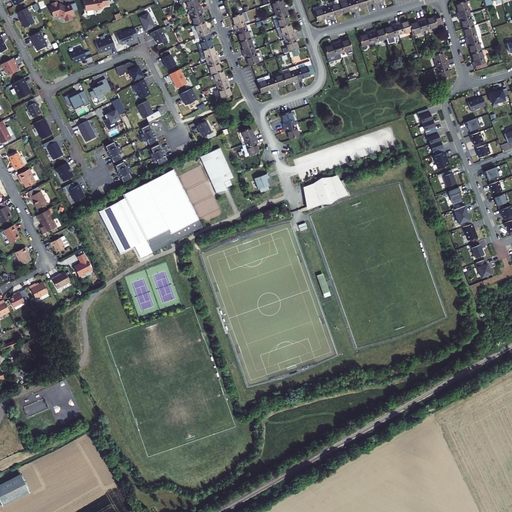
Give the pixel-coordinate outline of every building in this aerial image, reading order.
[(109,5),(108,0),(83,0),(86,11),(94,9),(95,10),(100,10),(100,8),(103,8),(102,6),(109,5)] [(196,0),(188,0),(186,1),(190,13),(201,9),(200,5),(198,6),(196,0)] [(286,7),(284,8),(280,0),(279,0),(271,3),(276,15),(287,11),(286,7)] [(351,13),(355,11),(351,0),(350,0),(339,4),(342,13),(349,11),(350,11),(351,13)] [(359,8),(367,6),(364,0),(351,0),(355,11),(359,10),(358,8),(359,8)] [(75,15),(71,4),(64,6),(60,4),(61,4),(60,4),(58,4),(57,1),(52,3),(53,5),(50,6),(53,17),(59,15),(64,18),(65,17),(66,21),(72,19),(71,17),(75,15)] [(458,17),(469,13),(465,1),(456,4),(458,12),(457,13),(458,17)] [(342,13),(339,4),(335,5),(326,8),(330,19),(334,18),(333,16),(334,16),(342,13)] [(27,8),(18,12),(22,22),(25,27),(35,22),(27,8)] [(326,20),(330,19),(326,8),(314,12),(317,21),(325,19),(326,19),(326,20)] [(203,13),(201,9),(190,13),(194,25),(204,22),(201,14),(203,13)] [(280,28),(290,24),(287,16),(288,15),(287,11),(276,15),(280,28)] [(149,12),(139,17),(146,31),(155,26),(149,12)] [(234,30),(246,26),(245,22),(241,13),(232,17),(235,25),(233,26),(234,30)] [(464,29),(473,26),(469,13),(458,17),(459,21),(461,20),(464,29)] [(439,15),(434,17),(437,27),(438,28),(443,27),(439,15)] [(425,31),(437,27),(434,17),(426,20),(425,18),(421,19),(425,31)] [(412,34),(425,31),(421,19),(417,20),(418,22),(409,25),(411,31),(412,34)] [(399,35),(411,31),(409,25),(408,21),(400,24),(399,22),(395,23),(399,35)] [(207,30),(204,22),(194,25),(191,26),(195,39),(199,37),(210,34),(209,30),(207,30)] [(394,36),(399,35),(395,23),(391,25),(392,26),(383,29),(386,39),(394,36)] [(294,32),(292,33),(290,24),(280,28),(284,40),(296,36),(294,32)] [(241,41),(250,38),(248,33),(246,26),(234,30),(236,33),(238,33),(241,41)] [(477,38),(476,34),(473,26),(464,29),(466,37),(464,38),(466,41),(477,38)] [(161,28),(150,33),(152,37),(154,36),(158,44),(167,40),(161,28)] [(135,39),(134,38),(131,30),(130,29),(122,32),(123,33),(117,35),(120,44),(122,45),(126,43),(126,42),(129,40),(130,41),(135,39)] [(374,30),(371,31),(374,43),(386,39),(383,29),(375,32),(374,30)] [(40,31),(30,36),(37,50),(47,45),(40,31)] [(361,46),(367,45),(374,43),(371,31),(367,32),(367,34),(358,37),(361,46)] [(211,37),(210,34),(199,37),(200,41),(197,42),(200,51),(203,50),(213,46),(210,38),(211,37)] [(96,42),(100,53),(115,47),(111,36),(96,42)] [(289,52),(298,49),(295,40),(297,40),(296,36),(284,40),(289,52)] [(243,54),(254,50),(250,38),(241,41),(244,50),(242,50),(243,54)] [(471,53),(481,50),(477,38),(466,41),(467,45),(469,45),(471,53)] [(348,55),(353,53),(349,40),(340,43),(340,41),(336,42),(339,54),(347,51),(348,55)] [(327,58),(339,54),(336,42),(332,43),(332,45),(324,48),(327,58)] [(215,55),(213,46),(203,50),(207,62),(219,58),(217,54),(215,55)] [(70,53),(74,63),(82,59),(83,60),(87,58),(85,53),(83,48),(70,53)] [(259,63),(259,62),(256,54),(254,50),(243,54),(244,58),(246,57),(249,66),(259,63)] [(475,66),(485,63),(481,50),(471,53),(474,62),(472,62),(473,66),(475,66)] [(436,68),(448,64),(447,60),(445,61),(442,52),(432,55),(436,68)] [(170,54),(162,58),(168,69),(176,65),(170,54)] [(341,58),(339,54),(327,58),(328,62),(341,58)] [(13,58),(2,64),(4,68),(4,67),(8,75),(18,70),(14,63),(15,62),(13,58)] [(220,62),(219,58),(207,62),(211,74),(213,74),(221,71),(218,63),(220,62)] [(294,71),(307,66),(311,65),(310,61),(306,63),(293,67),(294,71)] [(129,70),(136,67),(136,65),(136,64),(130,62),(116,68),(119,76),(124,74),(124,73),(129,70)] [(440,80),(450,77),(447,68),(449,68),(448,64),(436,68),(440,80)] [(138,66),(136,67),(129,70),(134,80),(143,76),(138,66)] [(310,76),(310,75),(307,66),(294,71),(298,82),(302,80),(302,79),(310,76)] [(180,69),(170,74),(177,88),(187,83),(180,69)] [(222,70),(221,71),(213,74),(217,86),(229,82),(227,78),(225,79),(222,70)] [(298,82),(294,71),(282,75),(285,84),(294,81),(294,83),(298,82)] [(278,89),(277,87),(285,84),(282,75),(270,79),(274,90),(278,89)] [(31,92),(24,78),(13,83),(20,98),(31,92)] [(103,84),(107,91),(111,89),(106,78),(97,83),(99,86),(103,84)] [(147,84),(144,79),(132,85),(135,92),(137,91),(141,99),(150,94),(146,85),(147,84)] [(266,80),(258,83),(257,83),(261,93),(269,90),(270,92),(274,90),(270,79),(266,80)] [(230,86),(229,82),(217,86),(218,89),(214,91),(217,100),(231,95),(228,87),(230,86)] [(93,90),(96,96),(98,100),(104,97),(102,93),(107,91),(103,84),(99,86),(93,89),(93,90)] [(191,89),(180,94),(186,105),(196,100),(191,89)] [(78,93),(83,104),(84,106),(91,103),(84,90),(78,93)] [(504,100),(503,97),(501,90),(497,91),(497,92),(489,94),(492,104),(504,100)] [(74,109),(83,104),(78,93),(70,97),(69,98),(72,104),(74,109)] [(467,102),(471,111),(485,105),(481,96),(467,102)] [(111,102),(115,110),(118,114),(125,110),(119,98),(111,102)] [(147,100),(137,105),(143,118),(153,113),(147,100)] [(31,105),(27,106),(33,117),(41,113),(38,106),(36,102),(31,105)] [(117,121),(117,122),(121,121),(118,114),(115,110),(104,115),(107,119),(108,119),(110,124),(117,121)] [(284,127),(295,124),(290,111),(281,114),(283,121),(284,123),(282,124),(284,127)] [(429,112),(418,116),(424,130),(434,125),(429,112)] [(44,118),(34,123),(42,139),(52,134),(46,122),(44,118)] [(477,118),(465,123),(466,126),(467,126),(470,132),(480,128),(477,118)] [(108,119),(107,119),(105,120),(109,129),(118,124),(117,122),(117,121),(110,124),(108,119)] [(88,120),(78,125),(86,142),(96,137),(88,120)] [(11,138),(10,136),(6,128),(2,121),(0,121),(0,140),(1,143),(11,138)] [(206,121),(197,125),(203,137),(212,132),(206,121)] [(143,133),(152,129),(150,124),(141,128),(143,133)] [(290,139),(299,136),(295,124),(284,127),(285,131),(287,131),(290,139)] [(253,136),(250,128),(241,131),(245,143),(256,139),(255,136),(253,136)] [(153,130),(152,129),(143,133),(141,134),(143,138),(154,132),(154,130),(153,130)] [(147,140),(155,136),(154,134),(155,134),(154,132),(143,138),(144,141),(147,140)] [(426,136),(429,144),(440,139),(437,132),(426,136)] [(480,132),(470,135),(473,145),(483,141),(480,132)] [(158,140),(155,136),(147,140),(149,145),(158,140)] [(44,148),(47,146),(56,141),(54,139),(43,145),(44,148)] [(245,143),(246,147),(249,155),(250,156),(259,153),(256,144),(258,143),(256,139),(245,143)] [(440,139),(429,144),(432,151),(443,147),(440,139)] [(47,146),(54,159),(63,155),(56,141),(47,146)] [(105,146),(107,151),(116,146),(114,142),(105,146)] [(153,153),(162,148),(159,144),(151,148),(153,153)] [(486,144),(476,148),(477,151),(476,152),(479,158),(489,153),(486,144)] [(116,146),(107,151),(108,152),(107,153),(108,155),(120,149),(118,145),(116,146)] [(230,180),(233,178),(220,147),(200,156),(216,193),(225,191),(224,188),(225,187),(226,188),(232,185),(230,180)] [(443,147),(432,151),(434,156),(443,152),(444,152),(443,147)] [(162,150),(162,148),(153,153),(151,154),(152,157),(164,151),(163,150),(162,150)] [(110,156),(111,158),(120,153),(122,152),(120,149),(108,155),(109,156),(110,156)] [(156,160),(165,155),(164,154),(165,153),(164,151),(152,157),(154,161),(156,160)] [(15,170),(24,165),(21,159),(17,152),(9,156),(14,166),(14,167),(15,170)] [(434,156),(433,156),(438,169),(449,165),(446,159),(445,160),(445,158),(445,157),(443,152),(434,156)] [(120,153),(111,158),(113,162),(122,158),(120,153)] [(167,160),(165,155),(156,160),(159,164),(167,160)] [(115,166),(117,170),(126,166),(123,161),(115,166)] [(67,162),(55,169),(57,172),(58,171),(63,181),(73,176),(69,168),(70,168),(67,162)] [(126,166),(117,170),(118,172),(117,172),(118,174),(130,168),(128,165),(126,166)] [(495,167),(484,172),(485,175),(486,175),(488,181),(499,177),(495,167)] [(120,176),(121,177),(129,173),(132,172),(130,168),(118,174),(119,176),(120,176)] [(25,187),(36,182),(31,173),(29,169),(18,174),(21,181),(22,180),(25,187)] [(125,198),(153,253),(166,246),(167,245),(169,249),(172,248),(170,244),(171,243),(203,227),(173,169),(123,195),(125,198)] [(129,173),(121,177),(123,182),(132,178),(129,173)] [(452,173),(442,176),(446,187),(456,183),(452,173)] [(267,174),(254,178),(258,189),(259,189),(260,192),(269,189),(267,186),(269,185),(266,179),(268,178),(267,174)] [(318,182),(305,187),(308,196),(305,197),(306,207),(346,193),(342,185),(340,186),(336,176),(325,179),(325,178),(321,178),(318,180),(318,182)] [(498,181),(489,185),(492,194),(502,190),(498,181)] [(69,190),(75,202),(85,196),(78,185),(75,186),(69,190)] [(28,192),(30,196),(39,191),(37,187),(28,192)] [(39,191),(30,196),(29,197),(32,202),(33,201),(35,204),(34,204),(37,209),(47,204),(41,191),(39,191)] [(460,196),(459,192),(453,194),(449,196),(453,205),(462,201),(460,196)] [(346,193),(306,207),(307,209),(320,204),(330,203),(337,198),(347,195),(346,193)] [(494,197),(497,205),(501,204),(506,202),(503,194),(494,197)] [(153,253),(125,198),(99,211),(120,253),(125,250),(131,247),(134,246),(141,259),(153,253)] [(0,219),(2,223),(12,218),(9,212),(7,210),(9,209),(7,205),(5,206),(3,202),(0,204),(0,219)] [(465,205),(453,210),(459,224),(469,220),(466,211),(467,211),(465,205)] [(511,207),(511,205),(499,210),(500,214),(501,214),(502,216),(504,219),(511,215),(511,207)] [(53,220),(53,221),(49,214),(51,213),(49,209),(36,216),(38,220),(40,219),(43,226),(40,228),(44,234),(57,227),(53,220)] [(467,225),(463,227),(468,240),(477,236),(472,223),(467,225)] [(10,243),(19,238),(16,231),(17,230),(14,224),(3,230),(10,243)] [(60,238),(65,247),(69,245),(67,241),(66,238),(65,238),(64,236),(60,238)] [(65,247),(60,238),(60,237),(50,242),(52,246),(53,245),(57,251),(65,247)] [(476,246),(471,248),(475,258),(484,254),(480,244),(476,246)] [(21,265),(31,260),(27,252),(28,251),(26,247),(15,252),(21,265)] [(79,276),(92,270),(83,253),(77,256),(81,263),(74,266),(79,276)] [(486,264),(477,267),(481,277),(491,274),(489,268),(489,269),(487,263),(486,264)] [(57,288),(70,282),(65,272),(56,277),(55,276),(52,278),(57,288)] [(317,276),(325,297),(330,295),(323,273),(317,276)] [(36,299),(48,292),(43,282),(36,285),(35,283),(29,287),(36,299)] [(25,289),(19,292),(23,298),(28,295),(25,289)] [(16,295),(9,299),(13,307),(24,301),(23,298),(19,292),(16,293),(16,295)] [(0,316),(10,311),(4,300),(0,301),(0,316)] [(0,346),(0,348),(1,351),(17,344),(16,340),(0,346)] [(26,363),(34,360),(28,342),(19,345),(26,363)] [(20,475),(0,484),(0,501),(2,506),(29,493),(20,475)]
